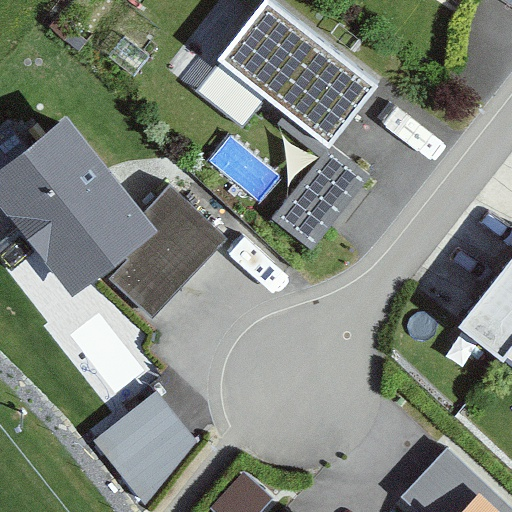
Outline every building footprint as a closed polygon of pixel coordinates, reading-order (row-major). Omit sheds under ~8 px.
[(371,71),(276,0),(260,0),(224,49),(328,128),(371,71)] [(148,218),(67,112),(0,163),(0,181),(73,276),(148,218)] [(322,132),(277,215),(325,241),(370,158),(322,132)] [(511,251),(464,312),(511,349),(511,251)] [(95,429),(141,487),(205,438),(159,380),(95,429)] [(226,461),(211,511),(256,511),(268,473),(226,461)] [(502,511),(478,491),(458,511),(502,511)]
